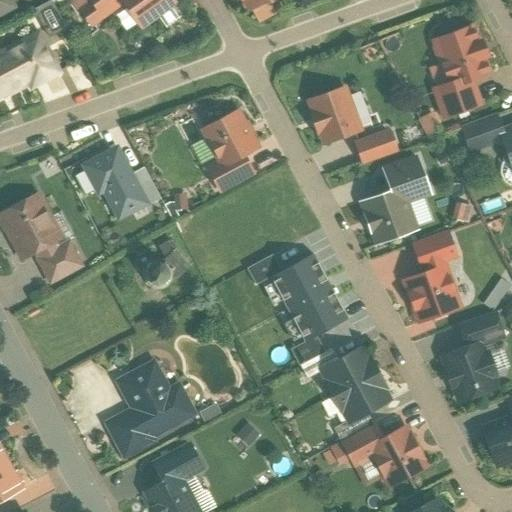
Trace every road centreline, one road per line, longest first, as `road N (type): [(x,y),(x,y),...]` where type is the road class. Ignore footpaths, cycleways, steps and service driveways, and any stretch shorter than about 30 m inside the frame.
road 1 (residential): [(511,500),(491,499),(475,486),(245,57)]
road 2 (residential): [(0,143),(245,57)]
road 3 (tertiary): [(0,333),(96,511)]
road 4 (residential): [(245,57),(395,0)]
